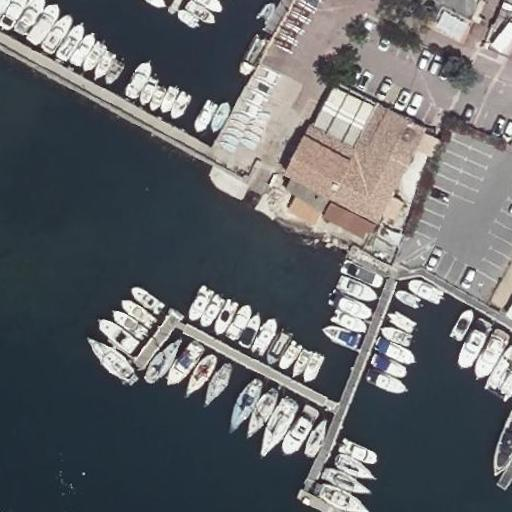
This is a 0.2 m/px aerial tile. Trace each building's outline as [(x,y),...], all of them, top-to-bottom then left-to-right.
[(411,0),(438,13),(442,5),(471,19),(479,0),(411,0)] [(299,140),(359,171),(391,110),(378,103),(355,147),(308,123),(299,140)] [(391,110),(359,171),(299,140),(282,173),(296,180),(290,192),(300,197),(328,211),(334,199),(379,223),(428,129),(391,110)] [(328,211),(300,197),(293,213),(320,227),(328,211)] [(381,230),(335,206),(329,219),(367,238),(369,234),(377,238),(381,230)]
